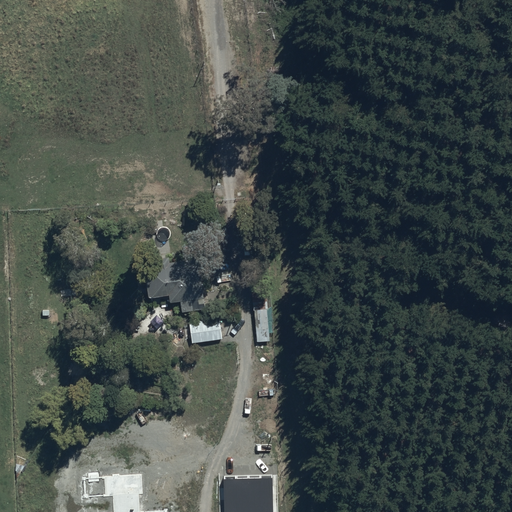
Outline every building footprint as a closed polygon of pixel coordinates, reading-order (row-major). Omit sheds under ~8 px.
[(201,253),(143,259),(146,290),(168,288),(169,296),(179,295),(180,306),(203,304),(200,269),(203,269),(201,253)] [(267,303),(253,304),(256,339),(270,338),(267,303)] [(222,335),(219,313),(188,317),(191,339),(222,335)] [(201,410),(205,384),(191,382),(187,407),(201,410)] [(271,470),(223,471),(223,497),(272,496),(271,470)]
